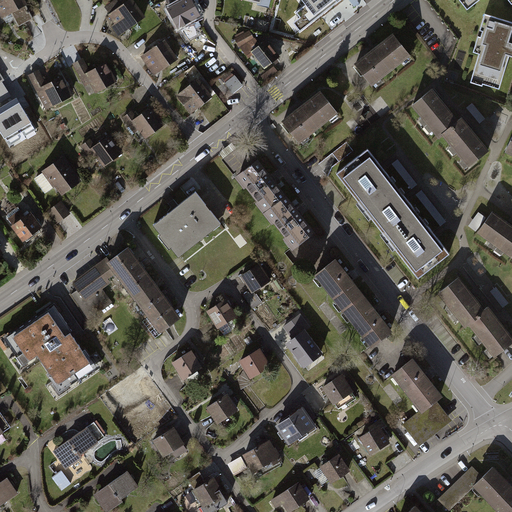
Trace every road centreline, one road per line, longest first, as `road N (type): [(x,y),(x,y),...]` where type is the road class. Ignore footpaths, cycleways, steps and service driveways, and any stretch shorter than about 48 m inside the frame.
road 1 (residential): [(247,115),(474,402)]
road 2 (residential): [(213,454),(228,453),(291,401),(295,373),(230,289),(187,305)]
road 3 (residential): [(42,54),(84,35),(116,43),(203,150)]
road 4 (residential): [(187,305),(194,321),(188,336),(153,365),(213,454)]
road 5 (tertiary): [(394,0),(265,101)]
road 6 (residential): [(370,511),(500,422)]
road 7 (tertiary): [(123,213),(0,302)]
